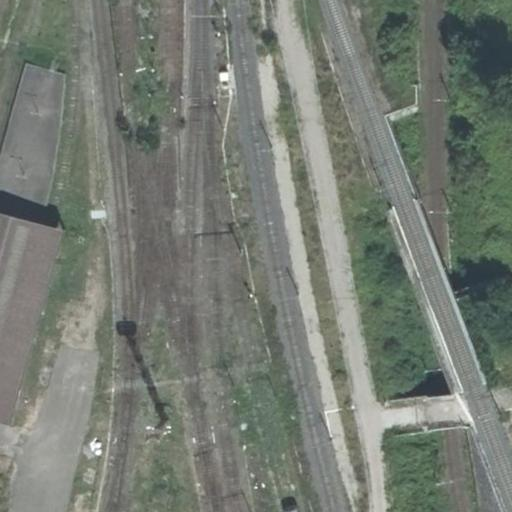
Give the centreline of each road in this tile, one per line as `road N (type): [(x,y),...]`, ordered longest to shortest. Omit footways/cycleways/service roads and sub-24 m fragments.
road 1 (track): [(380,511),(373,420),(287,0)]
road 2 (track): [(39,511),(77,351)]
